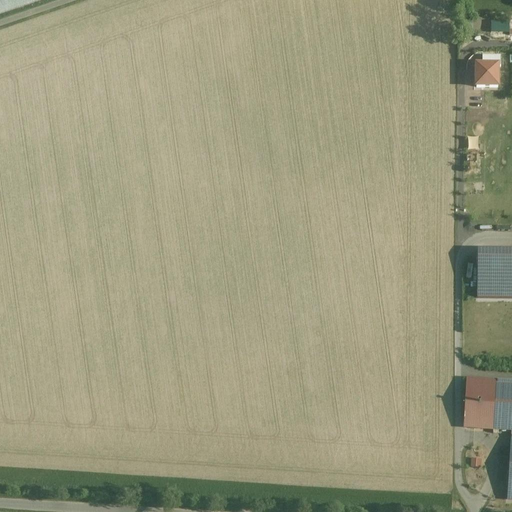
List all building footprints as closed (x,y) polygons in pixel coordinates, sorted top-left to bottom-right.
[(491,36),(509,36),(509,23),(490,23),(491,36)] [(465,25),(465,35),(474,35),(473,24),(465,25)] [(482,58),(482,67),(498,67),(498,68),(501,68),(501,58),(482,58)] [(477,67),(476,88),(497,89),(498,68),(498,67),(482,67),(477,67)] [(511,248),(476,248),(475,301),(511,301),(511,248)] [(464,431),(494,433),(511,434),(511,383),(466,381),(464,431)]
